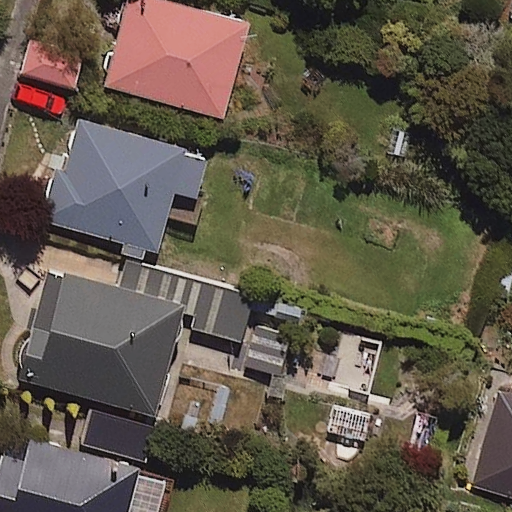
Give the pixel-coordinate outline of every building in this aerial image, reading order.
[(249,28),(153,0),(126,0),(102,86),(222,121),(249,28)] [(82,61),(30,43),(20,72),(73,89),(82,61)] [(210,163),(74,121),(43,221),(156,255),(174,196),(197,203),(210,163)] [(247,319),(253,299),(126,262),(118,292),(48,272),(25,349),(16,347),(7,378),(154,421),(181,327),(240,344),(247,319)] [(240,344),(234,364),(280,377),(294,333),(247,319),(240,344)] [(511,397),(493,392),(465,484),(511,498),(511,397)] [(158,511),(167,484),(12,435),(0,472),(0,511),(158,511)]
